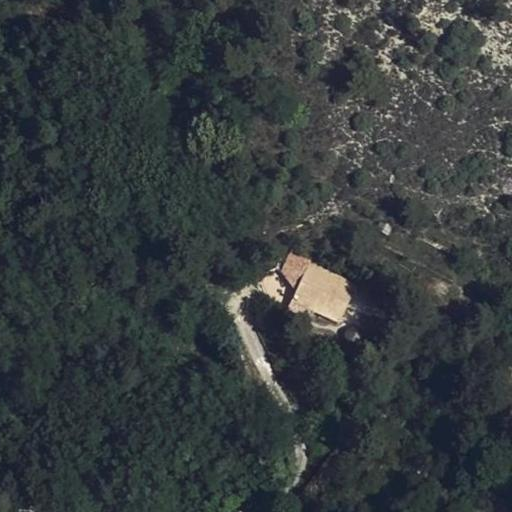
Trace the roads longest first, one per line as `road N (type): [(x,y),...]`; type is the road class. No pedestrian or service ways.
road 1 (track): [(253,511),(292,486),(302,460),(301,425),(240,310)]
road 2 (track): [(401,511),(415,470),(482,400)]
